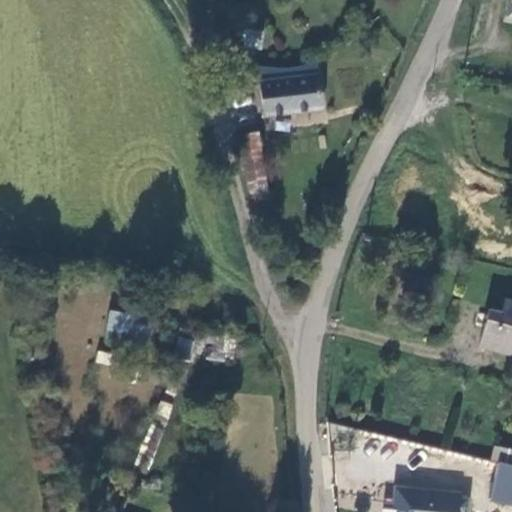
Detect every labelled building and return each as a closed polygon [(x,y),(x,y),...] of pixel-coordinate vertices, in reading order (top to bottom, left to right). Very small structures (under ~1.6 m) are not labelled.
[(314,69),(258,78),(265,119),(321,110),(314,69)] [(241,139),(245,161),(247,169),(251,187),(255,199),(271,195),(260,137),(241,139)] [(185,292),(139,286),(137,306),(172,311),(182,308),(185,292)] [(488,310),(479,345),(511,353),(511,296),(507,295),(501,313),(488,310)] [(154,323),(113,316),(108,344),(149,352),(154,323)] [(201,346),(182,343),(178,360),(197,363),(201,346)] [(511,447),(494,443),(490,460),(497,462),(511,465),(511,447)] [(511,504),(511,465),(497,462),(488,498),(511,504)] [(455,511),(458,492),(397,486),(394,511),(455,511)]
